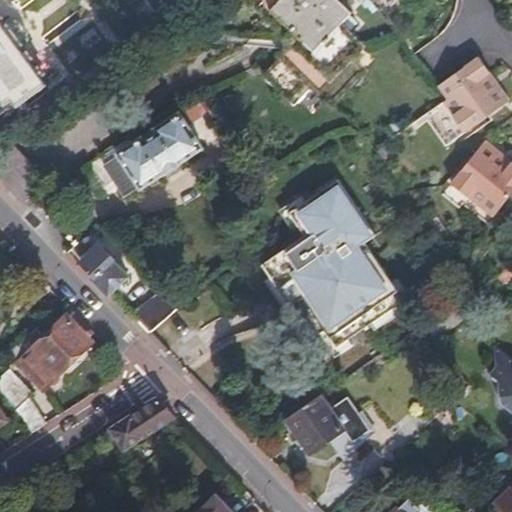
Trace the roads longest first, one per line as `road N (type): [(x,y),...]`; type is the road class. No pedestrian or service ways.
road 1 (unknown): [(0,202),(221,41)]
road 2 (residential): [(0,206),(158,369)]
road 3 (residential): [(158,369),(295,511)]
road 4 (residential): [(0,475),(158,369)]
